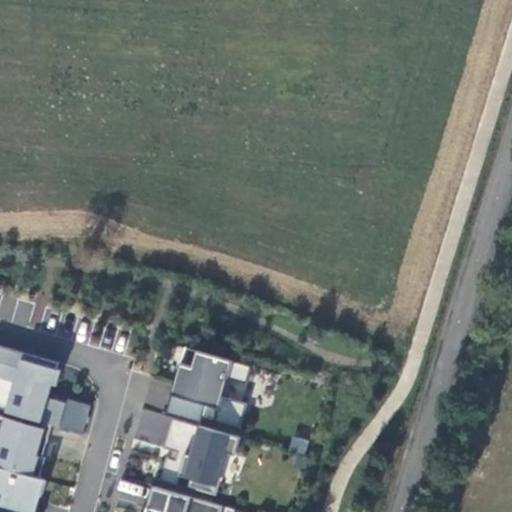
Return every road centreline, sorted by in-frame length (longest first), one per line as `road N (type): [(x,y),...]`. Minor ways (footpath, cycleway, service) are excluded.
road 1 (tertiary): [(405,511),(511,166)]
road 2 (residential): [(0,332),(113,371),(119,393),(88,511)]
